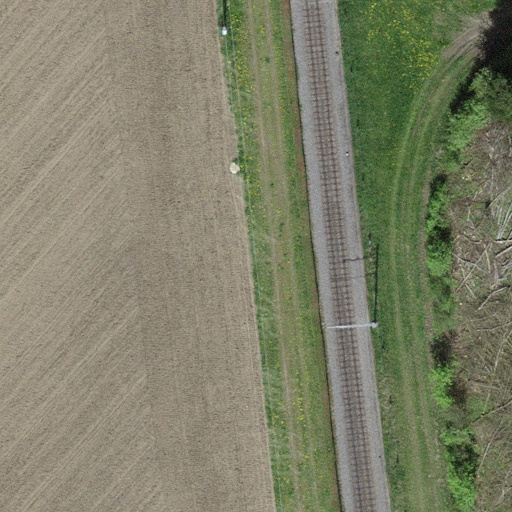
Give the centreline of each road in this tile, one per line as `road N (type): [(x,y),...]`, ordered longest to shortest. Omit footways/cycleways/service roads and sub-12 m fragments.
road 1 (track): [(511,21),(414,110),(393,242),(432,511)]
road 2 (track): [(305,511),(252,0)]
